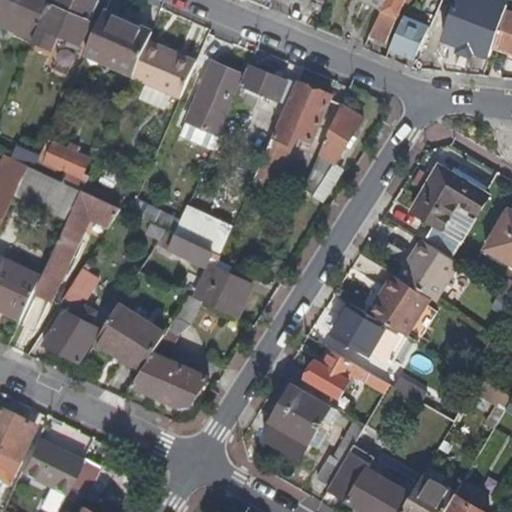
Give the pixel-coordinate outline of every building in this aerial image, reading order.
[(0,0),(0,23),(33,38),(49,0),(0,0)] [(97,0),(49,0),(33,38),(32,40),(50,49),(57,34),(79,43),(97,0)] [(359,0),(382,10),(385,0),(359,0)] [(385,0),(382,10),(396,16),(403,0),(385,0)] [(441,0),(429,28),(445,35),(457,3),(449,0),(441,0)] [(443,40),(489,58),(492,48),(503,17),(458,0),(457,3),(445,35),(443,40)] [(492,48),(511,55),(511,0),(509,0),(503,17),(492,48)] [(384,45),(396,16),(382,10),(369,38),(384,45)] [(142,27),(103,11),(84,54),(106,63),(132,75),(147,41),(151,31),(142,27)] [(388,49),(413,59),(427,27),(402,16),(388,49)] [(131,78),(180,99),(195,64),(163,50),(164,48),(147,41),(132,75),(131,78)] [(163,50),(195,64),(198,57),(166,43),(164,48),(163,50)] [(186,121),(218,136),(244,76),(212,62),(186,121)] [(278,102),(287,82),(250,66),(241,86),(278,102)] [(330,97),(296,83),(276,129),(264,157),(249,192),(267,200),(297,133),(312,140),(330,97)] [(363,117),(341,104),(304,188),(315,194),(363,117)] [(243,148),(264,157),(276,129),(255,120),(243,148)] [(88,158),(46,139),(33,168),(39,171),(44,160),(67,170),(62,182),(81,190),(85,182),(87,176),(82,174),(88,158)] [(0,226),(16,191),(28,166),(6,156),(0,168),(0,226)] [(44,160),(39,171),(62,182),(67,170),(44,160)] [(16,191),(72,216),(83,191),(81,190),(62,182),(39,171),(33,168),(28,166),(16,191)] [(442,166),(414,209),(443,229),(459,204),(479,215),(491,196),(487,194),(442,166)] [(112,193),(85,182),(81,190),(83,191),(108,203),(112,193)] [(88,217),(109,227),(121,209),(108,203),(83,191),(72,216),(45,276),(37,293),(50,299),(88,217)] [(463,241),(479,215),(459,204),(443,229),(463,241)] [(146,207),(141,218),(151,223),(165,230),(170,218),(146,207)] [(511,262),(511,209),(509,207),(485,247),(511,262)] [(145,235),(159,241),(166,230),(165,230),(151,223),(145,235)] [(157,245),(168,251),(176,235),(175,234),(166,230),(159,241),(157,245)] [(176,235),(168,251),(205,268),(210,258),(213,252),(176,235)] [(414,255),(399,278),(429,297),(434,301),(458,262),(421,239),(411,254),(414,255)] [(287,254),(277,249),(265,276),(275,281),(287,254)] [(213,252),(210,258),(216,261),(218,261),(220,255),(213,252)] [(411,254),(397,277),(399,278),(414,255),(411,254)] [(0,260),(0,306),(25,319),(37,293),(45,276),(2,256),(0,260)] [(216,261),(213,268),(227,274),(230,267),(218,261),(216,261)] [(208,265),(193,298),(203,303),(235,318),(250,285),(227,274),(213,268),(208,265)] [(92,275),(82,269),(66,295),(76,301),(92,275)] [(393,274),(368,313),(386,323),(406,335),(429,297),(399,278),(397,277),(393,274)] [(190,324),(203,303),(193,298),(190,297),(177,317),(190,324)] [(135,302),(129,311),(159,331),(162,327),(149,318),(152,313),(135,302)] [(367,353),(386,323),(368,313),(351,303),(334,333),(367,353)] [(129,311),(119,305),(97,338),(115,350),(144,369),(153,354),(157,348),(166,335),(159,331),(129,311)] [(81,317),(66,309),(44,344),(79,362),(101,327),(90,321),(96,309),(87,306),(81,317)] [(177,336),(182,338),(190,324),(177,317),(169,330),(177,336)] [(177,336),(169,330),(166,335),(157,348),(162,351),(165,346),(169,348),(177,336)] [(306,377),(336,395),(340,397),(350,379),(349,378),(352,373),(385,392),(390,383),(330,348),(321,362),(316,359),(306,377)] [(112,355),(142,373),(144,369),(115,350),(112,355)] [(208,379),(153,354),(144,369),(142,373),(133,387),(180,409),(189,409),(208,379)] [(418,405),(426,389),(397,376),(390,392),(418,405)] [(306,377),(301,387),(331,404),(336,395),(306,377)] [(493,398),(508,407),(511,398),(511,396),(480,379),(473,391),(491,401),(493,398)] [(327,410),(331,404),(301,387),(294,383),(271,421),(274,423),(265,439),(299,459),(308,444),(317,449),(331,425),(322,420),(327,410)] [(27,422),(0,409),(0,454),(18,463),(29,439),(21,435),(27,422)] [(331,425),(336,415),(327,410),(322,420),(331,425)] [(316,479),(330,486),(358,438),(366,425),(355,419),(333,458),(330,456),(316,479)] [(21,435),(29,439),(35,426),(27,422),(21,435)] [(378,450),(358,438),(330,486),(328,489),(366,511),(395,511),(407,491),(384,477),(382,480),(366,471),(378,450)] [(82,461),(37,440),(21,473),(66,495),(68,490),(82,461)] [(100,465),(83,457),(82,461),(68,490),(82,496),(84,497),(94,502),(98,494),(88,490),(100,465)] [(401,511),(445,511),(456,494),(423,475),(401,511)] [(447,511),(485,511),(457,496),(447,511)]
